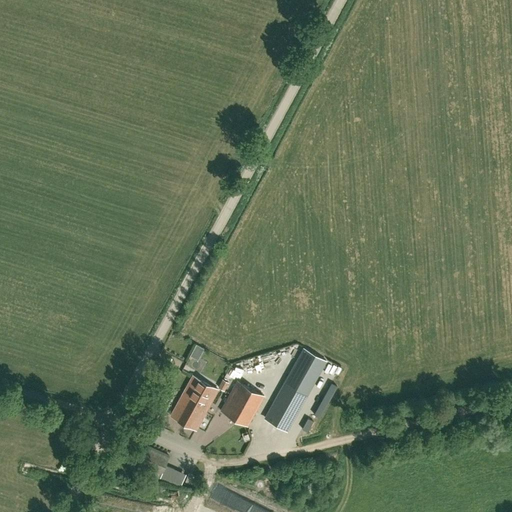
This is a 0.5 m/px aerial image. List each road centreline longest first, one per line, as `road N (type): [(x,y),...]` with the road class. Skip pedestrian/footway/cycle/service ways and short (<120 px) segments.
road 1 (unclassified): [(112,421),(340,0)]
road 2 (track): [(511,400),(222,461),(112,421)]
road 3 (track): [(180,511),(166,501),(24,464)]
